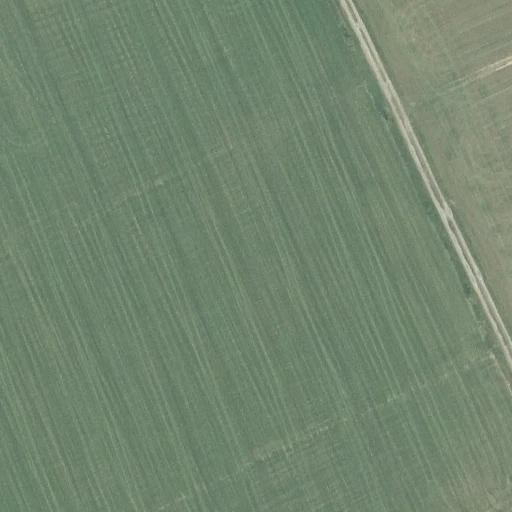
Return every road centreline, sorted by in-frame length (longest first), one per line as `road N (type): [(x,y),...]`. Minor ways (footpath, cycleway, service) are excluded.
road 1 (track): [(511,378),(393,113)]
road 2 (track): [(393,113),(511,59)]
road 3 (track): [(393,113),(341,0)]
